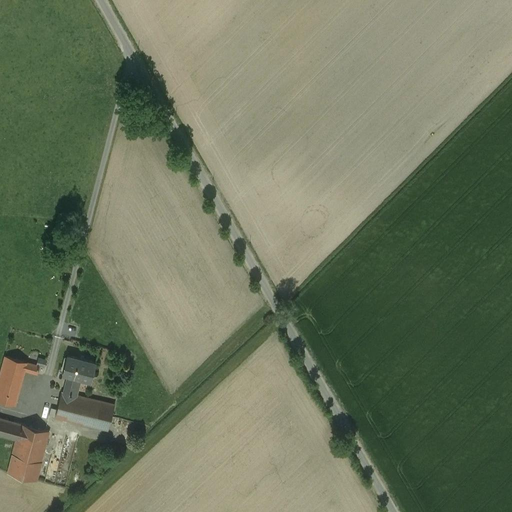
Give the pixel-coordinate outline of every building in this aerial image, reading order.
[(63,374),(68,375),(80,378),(91,380),(95,362),(68,354),(63,374)] [(0,399),(15,404),(24,370),(27,361),(5,356),(0,374),(0,399)] [(39,365),(27,361),(24,370),(37,373),(39,365)] [(76,395),(80,378),(68,375),(64,391),(76,395)] [(115,404),(76,395),(64,391),(62,391),(55,416),(108,429),(115,404)] [(0,434),(15,439),(12,453),(41,462),(49,431),(0,417),(0,434)] [(37,480),(41,462),(12,453),(7,472),(37,480)]
